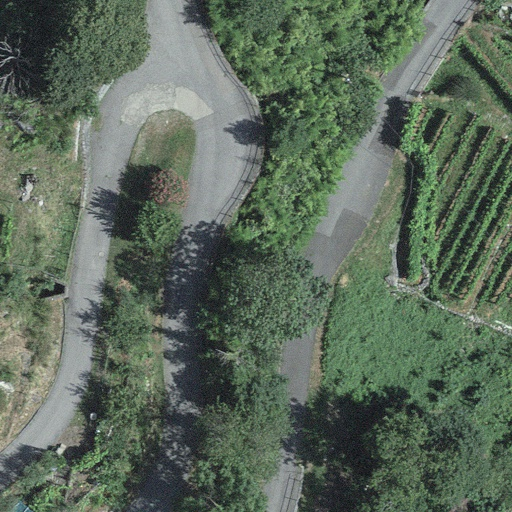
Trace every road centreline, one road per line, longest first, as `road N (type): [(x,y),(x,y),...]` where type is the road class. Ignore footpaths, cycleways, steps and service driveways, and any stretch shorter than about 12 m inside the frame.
road 1 (unclassified): [(271,511),(304,282),(318,242),(411,59),(452,0)]
road 2 (unclassified): [(171,0),(177,57),(215,109),(223,142),(194,239),(170,469),(146,511)]
